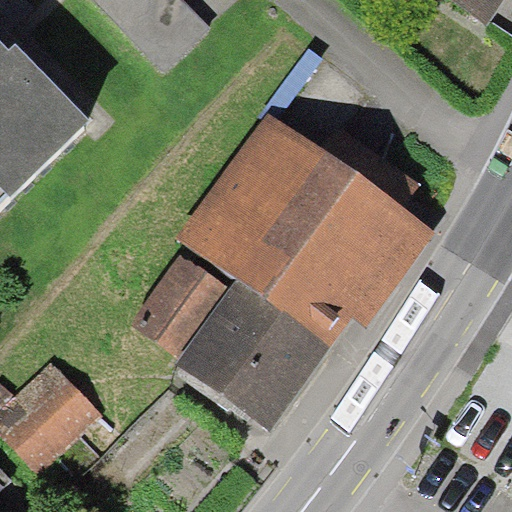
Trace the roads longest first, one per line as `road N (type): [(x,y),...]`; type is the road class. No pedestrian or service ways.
road 1 (primary): [(306,511),(400,386),(511,207)]
road 2 (residential): [(309,0),(511,164)]
